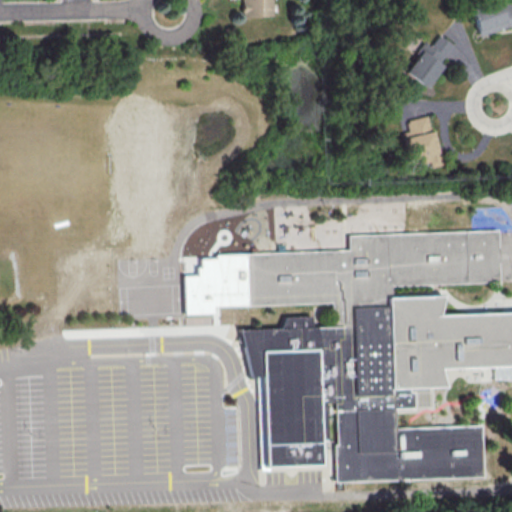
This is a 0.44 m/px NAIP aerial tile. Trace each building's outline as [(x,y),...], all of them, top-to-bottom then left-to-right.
[(271,15),(271,0),(239,0),(240,15),(271,15)] [(475,34),(511,25),(511,3),(511,0),(505,0),(469,8),(475,34)] [(450,44),(436,34),(427,48),(421,44),(402,71),(424,87),(440,64),(437,63),(450,44)] [(432,129),(428,130),(424,115),(404,120),(406,130),(399,132),(405,159),(417,156),(418,163),(427,162),(428,167),(440,164),(432,129)] [(241,254),(342,251),(345,251),(345,237),(494,232),(496,283),(384,287),(384,298),(439,296),(434,315),(511,312),(511,366),(435,369),(441,389),(408,390),(408,394),(411,394),(411,408),(392,409),(392,413),(393,429),(479,426),(481,479),(331,484),(330,451),(330,441),(315,441),(316,464),(259,466),(256,378),(247,380),(238,339),(236,331),(277,329),(281,317),(307,316),(307,328),(328,327),(327,304),(243,307),(242,281),(241,254)]
